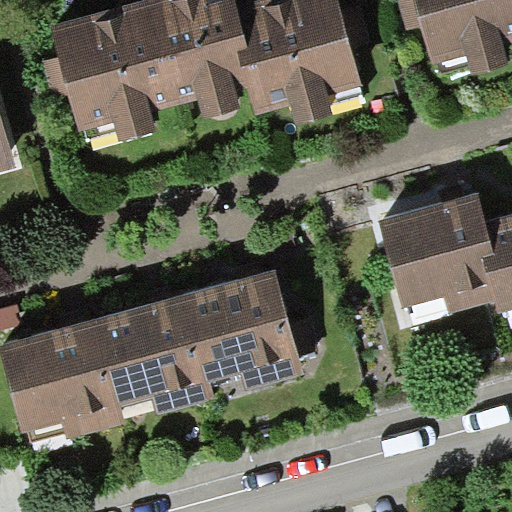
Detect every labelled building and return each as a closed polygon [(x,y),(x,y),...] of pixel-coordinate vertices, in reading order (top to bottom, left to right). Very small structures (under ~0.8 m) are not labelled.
[(257,75),(236,0),(116,0),(56,16),(84,121),(257,75)] [(265,105),(362,79),(340,0),(236,0),(257,75),(265,105)] [(511,33),(511,0),(420,0),(435,54),(511,33)] [(0,152),(15,149),(0,86),(0,152)] [(504,269),(489,215),(481,186),(453,193),(386,211),(409,295),(504,269)] [(511,298),(511,208),(489,215),(504,269),(511,298)] [(28,439),(305,363),(278,264),(250,272),(159,297),(71,321),(1,340),(28,439)]
